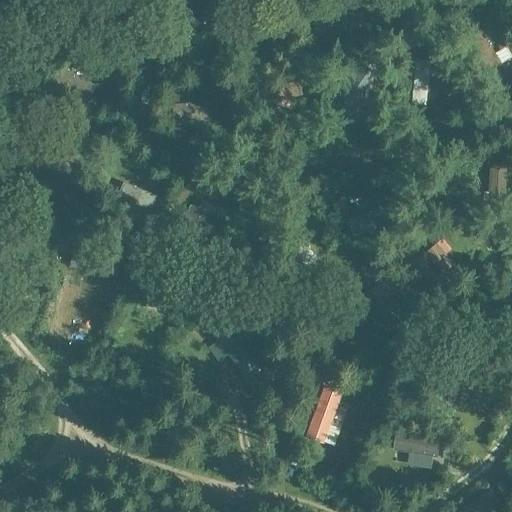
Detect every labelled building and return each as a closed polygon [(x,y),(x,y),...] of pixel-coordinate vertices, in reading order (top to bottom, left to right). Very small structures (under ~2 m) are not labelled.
[(309,0),(319,31),(335,26),(327,0),(309,0)] [(482,31),(470,38),(490,72),(502,65),(482,31)] [(284,50),(282,36),(250,41),(252,54),(284,50)] [(381,75),(367,63),(340,98),(355,109),(381,75)] [(430,105),(432,63),(417,63),(415,105),(430,105)] [(64,67),(57,81),(93,99),(100,85),(64,67)] [(306,96),(302,80),(260,90),(264,106),(306,96)] [(213,101),(176,103),(177,120),(214,117),(213,101)] [(62,181),(74,171),(47,140),(35,151),(62,181)] [(506,207),(508,164),(491,163),(489,206),(506,207)] [(165,199),(127,182),(121,196),(159,213),(165,199)] [(187,220),(225,236),(231,222),(193,205),(187,220)] [(357,237),(395,222),(389,205),(350,220),(357,237)] [(318,279),(328,268),(301,242),(291,253),(318,279)] [(426,254),(447,278),(456,270),(436,246),(426,254)] [(78,259),(77,275),(123,279),(125,263),(78,259)] [(397,329),(409,316),(375,285),(363,298),(397,329)] [(261,372),(225,323),(211,333),(217,341),(208,348),(220,365),(229,358),(247,382),(261,372)] [(474,371),(460,364),(442,400),(456,407),(474,371)] [(312,438),(324,443),(342,394),(329,389),(312,438)] [(87,418),(107,416),(104,390),(85,392),(87,418)] [(399,433),(397,451),(441,457),(443,440),(399,433)]
